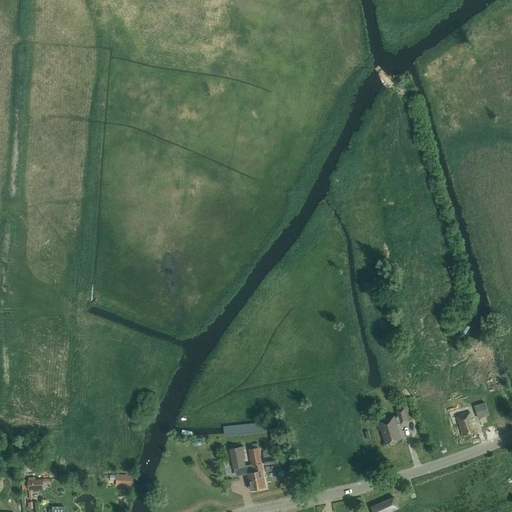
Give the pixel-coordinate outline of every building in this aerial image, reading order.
[(384,0),(380,0),(378,1),(381,12),(388,10),(384,0)] [(466,421),(469,429),(484,424),(476,398),(460,403),(462,411),(451,415),(454,425),(466,421)] [(398,415),(377,421),(380,430),(381,430),(386,443),(390,442),(392,443),(395,442),(396,440),(401,439),(397,425),(408,421),(404,408),(397,410),(398,415)] [(245,466),(241,446),(229,449),(233,469),(245,466)] [(252,465),(254,465),(255,472),(248,473),(251,490),(265,488),(262,471),(263,471),(262,463),(259,447),(249,449),(252,465)] [(274,456),(273,450),(263,452),(264,458),(265,465),(277,463),(276,456),(274,456)] [(134,487),(134,476),(134,475),(116,474),(116,483),(121,484),(121,486),(134,487)] [(51,478),(27,479),(28,490),(43,489),(43,483),(51,482),(51,478)] [(394,497),(372,507),(373,511),(388,511),(399,507),(394,497)]
